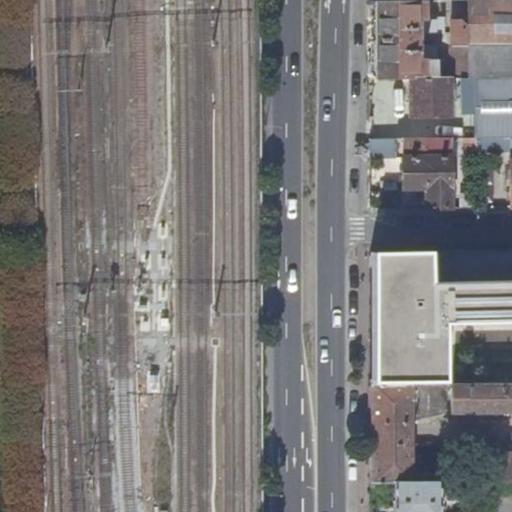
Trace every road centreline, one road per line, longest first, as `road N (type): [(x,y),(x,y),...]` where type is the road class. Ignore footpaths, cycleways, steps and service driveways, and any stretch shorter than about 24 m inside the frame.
road 1 (primary): [(282,0),(291,511)]
road 2 (primary): [(328,511),(329,233)]
road 3 (primary): [(329,233),(327,0)]
road 4 (residential): [(329,233),(511,231)]
